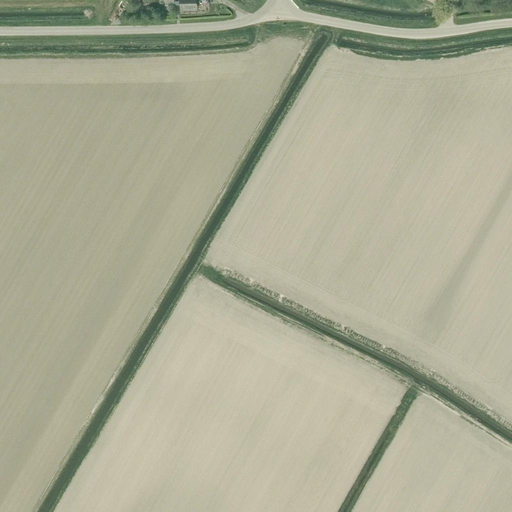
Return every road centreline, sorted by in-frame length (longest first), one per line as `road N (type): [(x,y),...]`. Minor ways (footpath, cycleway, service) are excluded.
road 1 (unclassified): [(0,31),(178,29),(277,15)]
road 2 (tertiary): [(511,23),(412,33),(277,15)]
